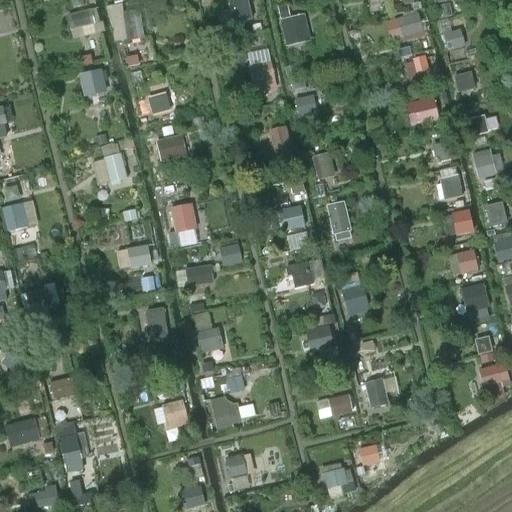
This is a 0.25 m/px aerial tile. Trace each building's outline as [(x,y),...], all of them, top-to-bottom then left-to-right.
[(252,21),(249,6),(247,0),(228,0),(233,25),(252,21)] [(94,25),(91,11),(66,17),(69,31),(94,25)] [(145,40),(140,12),(123,15),(127,43),(145,40)] [(305,38),(300,15),(282,19),(287,42),(305,38)] [(398,20),(403,38),(423,33),(419,15),(398,20)] [(443,35),(447,50),(463,46),(459,31),(443,35)] [(410,63),(416,84),(431,80),(426,59),(410,63)] [(276,90),(271,64),(249,68),(255,94),(276,90)] [(106,94),(100,70),(78,75),(84,99),(106,94)] [(454,77),(458,92),(470,89),(466,74),(454,77)] [(175,111),(170,93),(149,99),(154,117),(175,111)] [(316,113),(313,97),(294,101),(297,117),(316,113)] [(438,121),(433,99),(416,103),(421,125),(438,121)] [(488,134),(484,117),(463,122),(467,139),(488,134)] [(293,156),(287,129),(270,133),(276,159),(293,156)] [(162,162),(188,155),(183,133),(156,140),(162,162)] [(434,146),(438,163),(452,160),(447,143),(434,146)] [(335,177),(329,154),(311,159),(317,181),(335,177)] [(127,181),(121,156),(104,161),(110,186),(127,181)] [(495,177),(489,156),(472,160),(477,181),(495,177)] [(462,197),(457,177),(438,181),(443,202),(462,197)] [(4,201),(21,196),(17,182),(0,186),(4,201)] [(34,228),(29,204),(3,210),(8,234),(34,228)] [(351,232),(345,204),(327,208),(334,236),(351,232)] [(506,225),(501,204),(484,207),(489,228),(506,225)] [(197,231),(192,206),(171,211),(176,236),(197,231)] [(305,228),(301,208),(280,213),(284,233),(305,228)] [(471,233),(467,212),(450,216),(454,237),(471,233)] [(511,259),(511,242),(492,247),(496,263),(511,259)] [(150,267),(146,247),(126,250),(130,270),(150,267)] [(476,273),(472,252),(454,256),(459,277),(476,273)] [(327,283),(322,261),(286,270),(288,278),(292,277),(295,290),(327,283)] [(214,286),(212,268),(186,271),(188,289),(214,286)] [(488,303),(485,287),(464,292),(468,307),(488,303)] [(50,307),(45,288),(24,294),(29,312),(50,307)] [(343,293),(346,309),(366,305),(362,289),(343,293)] [(168,339),(163,310),(144,313),(148,342),(168,339)] [(333,348),(329,328),(306,333),(311,353),(333,348)] [(223,349),(218,329),(195,334),(200,355),(223,349)] [(476,342),(479,355),(490,353),(487,339),(476,342)] [(500,383),(496,368),(478,372),(482,387),(500,383)] [(78,397),(74,379),(50,385),(54,402),(78,397)] [(388,406),(383,381),(365,385),(371,410),(388,406)] [(351,412),(347,396),(327,401),(331,416),(351,412)] [(231,426),(225,399),(210,402),(216,429),(231,426)] [(188,426),(182,402),(161,407),(167,431),(188,426)] [(37,436),(33,420),(13,425),(16,441),(37,436)] [(82,465),(75,435),(59,439),(66,468),(82,465)] [(378,463),(374,447),(358,450),(361,466),(378,463)] [(247,478),(242,457),(225,461),(230,482),(247,478)] [(347,485),(343,469),(322,474),(326,491),(347,485)] [(60,509),(55,486),(44,488),(44,491),(28,495),(31,511),(50,507),(51,511),(60,509)] [(205,505),(200,489),(182,494),(186,510),(205,505)]
